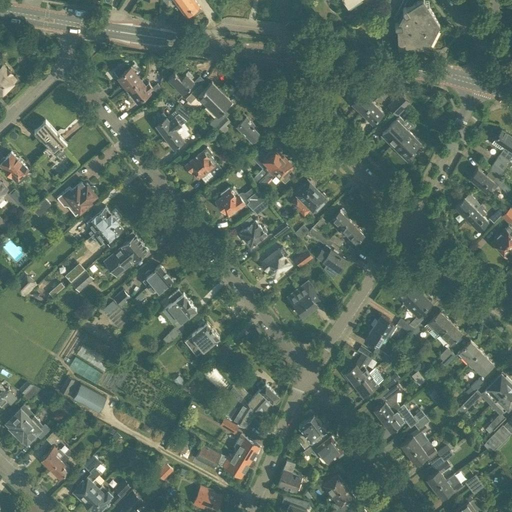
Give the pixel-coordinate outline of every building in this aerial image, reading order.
[(193,10),(185,0),(174,0),(186,15),(193,10)] [(185,0),(193,10),(195,13),(201,9),(198,6),(199,5),(195,0),(185,0)] [(428,45),(433,34),(439,22),(424,0),(418,0),(407,8),(406,7),(405,7),(404,7),(403,7),(403,8),(402,8),(402,9),(402,10),(403,10),(405,14),(401,22),(396,22),(395,22),(395,23),(394,23),(394,24),(394,25),(395,25),(395,26),(396,26),(396,27),(397,27),(398,46),(428,45)] [(0,92),(3,90),(5,90),(6,88),(7,86),(8,85),(10,84),(12,83),(12,81),(15,78),(10,73),(11,72),(8,68),(7,69),(0,62),(0,92)] [(127,88),(140,78),(130,66),(123,72),(119,67),(114,71),(118,76),(127,88)] [(193,91),(200,85),(204,80),(200,75),(194,81),(190,77),(192,75),(188,70),(181,77),(175,71),(168,78),(183,93),(176,100),(180,103),(183,106),(188,101),(185,98),(193,91)] [(141,77),(140,78),(127,88),(138,101),(147,93),(151,98),(162,89),(157,83),(152,86),(148,81),(146,83),(141,77)] [(204,89),(200,85),(193,91),(185,98),(188,101),(190,103),(198,95),(208,105),(222,91),(212,81),(204,89)] [(232,101),(222,91),(208,105),(217,115),(209,123),(214,128),(217,125),(225,116),(228,113),(224,109),(232,101)] [(362,112),(373,101),(363,91),(357,97),(353,93),(348,98),(362,112)] [(400,102),(392,110),(397,115),(410,102),(400,92),(395,97),(400,102)] [(400,102),(395,97),(387,105),(392,110),(400,102)] [(446,100),(443,97),(437,102),(440,106),(446,100)] [(383,111),(373,101),(362,112),(372,122),(383,111)] [(183,106),(180,103),(174,110),(177,113),(169,119),(166,116),(163,112),(157,117),(160,121),(156,124),(165,136),(184,122),(186,121),(193,115),(183,106)] [(254,124),(243,112),(233,122),(252,140),(259,132),(252,125),(254,124)] [(230,121),(225,116),(217,125),(224,133),(229,128),(225,125),(230,121)] [(66,151),(62,147),(67,143),(44,118),(34,128),(57,153),(56,153),(59,157),(66,151)] [(396,118),(382,132),(394,144),(408,130),(396,118)] [(188,128),(184,122),(165,136),(173,147),(184,139),(183,138),(190,134),(187,130),(188,128)] [(198,132),(201,137),(210,130),(206,126),(198,132)] [(278,128),(274,132),(279,137),(283,133),(278,128)] [(511,155),(511,136),(501,129),(494,138),(495,138),(491,143),(499,149),(503,144),(509,148),(503,158),(498,155),(490,168),(498,176),(511,155)] [(408,130),(394,144),(408,158),(414,151),(412,149),(419,141),(408,130)] [(266,173),(284,155),(274,145),(262,158),(266,163),(262,168),(266,173)] [(192,170),(198,177),(208,169),(214,177),(223,169),(216,161),(216,162),(210,155),(212,153),(207,147),(203,150),(203,149),(185,163),(191,171),(192,170)] [(28,168),(11,151),(5,157),(2,157),(0,159),(0,164),(17,182),(24,175),(22,173),(28,168)] [(266,173),(256,183),(260,188),(276,172),(285,182),(291,176),(287,172),(294,165),(284,155),(266,173)] [(498,185),(507,193),(511,188),(497,175),(493,180),(478,167),(469,177),(485,191),(490,185),(494,189),(498,185)] [(298,208),(317,188),(308,179),(295,191),(298,194),(291,202),(298,208)] [(49,181),(43,186),(49,192),(55,187),(49,181)] [(90,187),(87,183),(84,185),(81,181),(72,189),(69,186),(57,196),(64,205),(68,205),(72,201),(80,210),(91,201),(90,199),(96,194),(95,193),(96,192),(97,191),(97,190),(97,189),(96,188),(96,187),(95,187),(95,186),(94,186),(93,186),(92,186),(91,187),(90,187)] [(260,189),(250,196),(248,196),(245,192),(241,192),(239,194),(233,187),(230,189),(229,186),(220,193),(222,195),(214,201),(217,205),(218,204),(224,212),(226,210),(229,213),(244,202),(246,204),(248,202),(253,208),(267,197),(260,189)] [(23,196),(16,188),(11,193),(19,201),(24,196),(23,196)] [(327,198),(317,188),(298,208),(304,214),(311,207),(314,210),(327,198)] [(465,197),(464,196),(455,205),(467,218),(480,204),(469,193),(465,197)] [(32,208),(37,214),(50,204),(45,197),(32,208)] [(484,208),(480,204),(467,218),(479,229),(488,220),(483,216),(486,213),(482,209),(484,208)] [(91,235),(118,212),(115,208),(111,212),(105,205),(87,220),(93,228),(88,232),(91,235)] [(262,210),(258,206),(253,209),(257,214),(262,210)] [(505,212),(501,215),(508,223),(511,218),(511,208),(510,206),(505,212)] [(494,223),(501,215),(505,212),(500,207),(489,218),(494,223)] [(291,213),(286,209),(281,213),(286,218),(291,213)] [(341,228),(350,219),(340,209),(329,219),(339,229),(341,228)] [(118,212),(91,235),(86,238),(89,242),(94,237),(100,245),(123,227),(117,220),(122,216),(118,212)] [(0,225),(5,231),(10,226),(0,215),(0,225)] [(271,231),(284,221),(280,216),(267,225),(271,231)] [(311,227),(317,230),(327,221),(322,217),(311,227)] [(250,245),(266,233),(265,232),(267,230),(264,226),(262,228),(255,219),(251,222),(247,218),(240,223),(244,228),(240,231),(250,245)] [(364,233),(350,219),(341,228),(355,242),(364,233)] [(307,232),(309,230),(303,224),(294,232),(300,239),(307,232)] [(511,235),(510,234),(511,232),(511,227),(508,224),(492,241),(507,255),(511,250),(511,235)] [(311,227),(309,230),(307,232),(327,245),(328,246),(332,241),(329,239),(329,238),(317,230),(311,227)] [(132,231),(126,236),(128,239),(104,260),(117,275),(134,261),(148,249),(135,234),(132,231)] [(333,234),(329,238),(329,239),(332,241),(340,246),(343,241),(333,234)] [(328,246),(327,245),(324,250),(321,248),(316,255),(323,259),(323,260),(339,271),(347,259),(330,248),(328,246)] [(275,276),(291,264),(284,255),(287,253),(283,246),(280,249),(279,248),(261,262),(267,270),(269,269),(275,276)] [(294,259),(298,264),(299,266),(313,256),(307,249),(294,259)] [(318,264),(313,258),(308,262),(313,268),(318,264)] [(85,269),(79,263),(66,274),(71,281),(85,269)] [(148,287),(167,271),(160,264),(153,270),(146,276),(142,280),(148,287)] [(1,274),(8,280),(14,274),(8,268),(1,274)] [(93,278),(85,269),(71,281),(78,290),(93,278)] [(25,294),(36,283),(24,271),(13,282),(25,294)] [(167,271),(148,287),(144,290),(148,295),(152,292),(157,288),(159,291),(166,285),(173,279),(167,271)] [(408,278),(395,292),(406,303),(419,290),(408,278)] [(302,315),(322,300),(323,299),(308,280),(287,296),(289,298),(287,299),(292,306),(294,304),(302,315)] [(64,285),(60,281),(48,291),(52,295),(64,285)] [(121,305),(130,296),(123,288),(114,296),(121,305)] [(174,338),(178,334),(185,327),(180,322),(180,320),(188,313),(189,314),(196,308),(183,292),(182,293),(180,290),(170,298),(173,301),(162,310),(175,326),(169,332),(169,333),(163,338),(168,344),(174,338)] [(419,290),(406,303),(418,314),(409,323),(414,327),(419,321),(427,314),(422,310),(431,301),(419,290)] [(135,303),(144,296),(140,292),(132,300),(135,303)] [(107,313),(117,305),(112,300),(103,308),(107,313)] [(424,326),(435,337),(434,337),(435,338),(440,332),(439,332),(451,321),(440,310),(426,323),(424,326)] [(381,313),(372,326),(384,334),(389,337),(396,326),(388,320),(389,318),(381,313)] [(409,323),(400,317),(396,323),(409,332),(411,330),(414,327),(409,323)] [(187,338),(189,341),(189,345),(192,348),(195,349),(198,352),(204,348),(212,342),(219,336),(215,330),(211,326),(206,320),(205,321),(202,318),(197,322),(200,326),(199,327),(191,333),(192,334),(187,338)] [(419,321),(414,327),(411,330),(415,334),(424,326),(419,321)] [(451,321),(439,332),(440,332),(450,343),(462,331),(451,321)] [(372,326),(364,339),(372,344),(374,342),(377,345),(384,334),(372,326)] [(482,351),(470,339),(459,351),(471,363),(482,351)] [(223,355),(232,347),(226,341),(217,349),(223,355)] [(75,354),(103,367),(108,357),(80,344),(75,354)] [(393,358),(380,350),(376,347),(372,352),(389,363),(393,358)] [(442,360),(451,351),(447,347),(438,355),(442,360)] [(356,363),(348,368),(347,366),(340,371),(347,380),(350,378),(354,383),(369,371),(365,367),(371,358),(369,357),(372,352),(365,348),(362,352),(356,363)] [(221,357),(216,351),(210,357),(214,363),(221,357)] [(451,351),(442,360),(439,362),(444,367),(456,355),(451,351)] [(482,351),(471,363),(481,373),(480,374),(482,375),(494,363),(482,351)] [(68,364),(95,381),(101,371),(74,354),(68,364)] [(218,383),(225,375),(209,360),(201,368),(218,383)] [(374,367),(369,371),(354,383),(363,395),(365,394),(366,395),(374,390),(372,388),(374,386),(378,383),(383,378),(374,367)] [(418,368),(411,372),(417,382),(424,379),(418,368)] [(396,372),(391,375),(395,381),(400,377),(396,372)] [(493,401),(511,382),(511,381),(506,376),(505,377),(501,373),(483,391),(493,401)] [(67,394),(75,380),(67,376),(59,391),(67,394)] [(387,388),(396,381),(391,376),(383,382),(387,388)] [(484,381),(480,378),(479,377),(470,386),(475,391),(484,381)] [(233,385),(252,407),(254,405),(261,413),(272,401),(274,402),(276,402),(279,399),(279,397),(277,396),(279,393),(265,381),(264,382),(261,379),(256,384),(259,387),(252,396),(235,380),(232,384),(233,385)] [(24,394),(30,388),(34,384),(27,380),(19,388),(24,394)] [(374,398),(379,404),(373,408),(382,420),(400,406),(396,401),(397,392),(402,388),(398,382),(388,389),(387,388),(374,398)] [(511,382),(493,401),(504,411),(511,402),(511,382)] [(0,404),(1,406),(7,400),(10,403),(16,397),(8,389),(7,390),(0,383),(0,404)] [(99,412),(106,397),(107,397),(81,383),(73,398),(99,412)] [(35,393),(41,388),(34,384),(30,388),(35,393)] [(252,407),(233,385),(225,399),(231,402),(224,413),(231,417),(245,426),(255,410),(252,407)] [(463,404),(467,408),(481,394),(476,390),(477,389),(462,404),(463,404)] [(58,412),(63,416),(72,408),(67,403),(58,412)] [(15,432),(34,414),(24,404),(21,407),(20,406),(6,421),(10,425),(9,426),(15,432)] [(403,404),(400,406),(382,420),(390,431),(402,422),(401,421),(408,416),(404,411),(407,408),(403,404)] [(305,449),(313,442),(311,439),(315,436),(316,438),(321,434),(319,432),(326,427),(314,412),(314,413),(311,410),(309,409),(305,413),(305,414),(307,418),(299,424),(305,432),(297,439),(305,449)] [(422,416),(418,420),(422,424),(419,427),(409,435),(410,436),(400,444),(408,454),(428,439),(423,432),(427,429),(424,424),(431,418),(426,413),(422,416)] [(504,418),(500,413),(489,424),(493,429),(493,430),(506,417),(505,417),(504,418)] [(34,414),(15,432),(22,439),(23,438),(27,442),(36,433),(41,428),(41,427),(43,425),(39,421),(40,420),(34,414)] [(511,415),(507,420),(507,421),(503,425),(502,423),(486,440),(494,449),(495,449),(496,449),(497,449),(498,449),(508,438),(509,438),(509,437),(509,436),(509,435),(508,434),(510,432),(511,433),(511,431),(511,415)] [(234,432),(238,426),(239,425),(224,416),(219,424),(234,432)] [(41,428),(36,433),(40,438),(49,428),(45,423),(43,425),(41,427),(41,428)] [(46,438),(50,442),(51,443),(59,436),(54,430),(46,438)] [(112,436),(116,439),(120,435),(116,431),(112,436)] [(236,441),(255,453),(260,445),(241,433),(236,441)] [(318,439),(313,442),(305,449),(302,451),(306,455),(312,450),(317,456),(321,453),(328,461),(343,450),(331,434),(327,437),(324,433),(318,439)] [(184,454),(191,441),(182,437),(176,449),(184,454)] [(428,439),(408,454),(416,464),(426,457),(427,459),(436,451),(437,451),(428,439)] [(447,443),(437,451),(436,451),(440,457),(451,449),(457,444),(454,439),(447,444),(447,443)] [(255,453),(236,441),(234,446),(236,447),(234,450),(250,461),(255,453)] [(227,457),(227,456),(221,453),(202,443),(195,456),(214,466),(216,461),(222,465),(240,477),(245,468),(227,457)] [(54,445),(41,458),(50,467),(60,457),(56,453),(59,450),(54,445)] [(65,452),(60,457),(50,467),(60,477),(70,467),(65,461),(69,457),(68,456),(72,452),(68,449),(65,452)] [(440,457),(444,462),(434,469),(436,470),(426,478),(434,488),(446,479),(441,472),(450,465),(446,459),(454,453),(451,449),(440,457)] [(229,453),(227,456),(227,457),(245,468),(250,461),(234,450),(231,454),(229,453)] [(91,472),(101,462),(93,454),(83,464),(91,472)] [(167,462),(168,461),(163,456),(152,468),(163,479),(173,469),(167,462)] [(296,490),(301,475),(292,471),(295,462),(287,459),(283,468),(277,484),(296,490)] [(341,464),(323,475),(327,481),(323,483),(331,495),(346,483),(339,474),(345,470),(341,464)] [(181,468),(179,474),(187,476),(189,470),(181,468)] [(315,479),(323,475),(320,469),(312,474),(315,479)] [(91,472),(88,475),(88,474),(83,479),(82,478),(76,484),(77,485),(74,489),(79,495),(79,497),(82,499),(84,499),(84,500),(101,483),(95,477),(96,476),(91,472)] [(480,480),(475,474),(465,482),(469,488),(480,480)] [(451,486),(446,479),(434,488),(441,498),(451,491),(452,493),(462,485),(459,480),(451,486)] [(480,480),(469,488),(473,493),(484,485),(480,480)] [(101,483),(84,500),(83,501),(85,502),(85,504),(87,506),(89,506),(90,507),(91,506),(95,511),(99,507),(100,508),(106,502),(109,498),(114,503),(131,486),(126,481),(116,489),(115,488),(111,492),(108,488),(107,489),(101,483)] [(346,483),(331,495),(336,501),(333,504),(336,508),(335,509),(334,508),(329,511),(343,511),(349,508),(345,502),(355,495),(346,483)] [(217,508),(222,495),(210,490),(211,489),(201,485),(194,503),(204,507),(205,503),(217,508)] [(314,494),(310,488),(305,492),(309,497),(314,494)] [(132,489),(119,503),(124,508),(119,511),(138,511),(135,509),(143,501),(132,489)] [(285,511),(304,511),(306,508),(302,506),(304,499),(287,495),(284,495),(282,502),(288,504),(285,511)] [(472,511),(476,509),(476,510),(479,508),(470,495),(460,503),(461,505),(452,511),(451,511),(472,511)]
